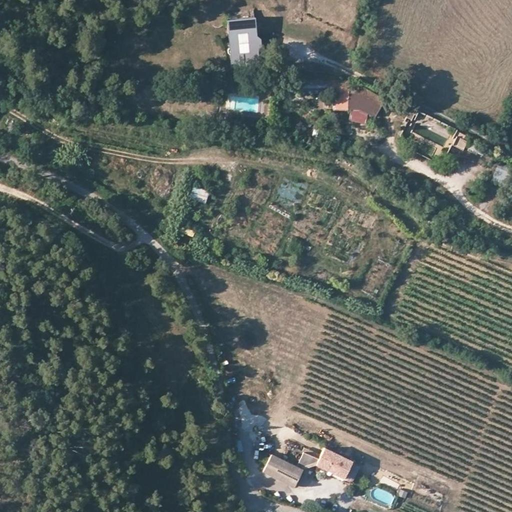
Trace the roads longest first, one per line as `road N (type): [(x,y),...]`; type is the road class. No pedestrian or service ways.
road 1 (unclassified): [(0,156),(117,213),(160,250),(200,322),(239,488),(253,508),(291,511)]
road 2 (track): [(511,155),(289,49)]
road 3 (track): [(0,105),(82,149),(198,165)]
